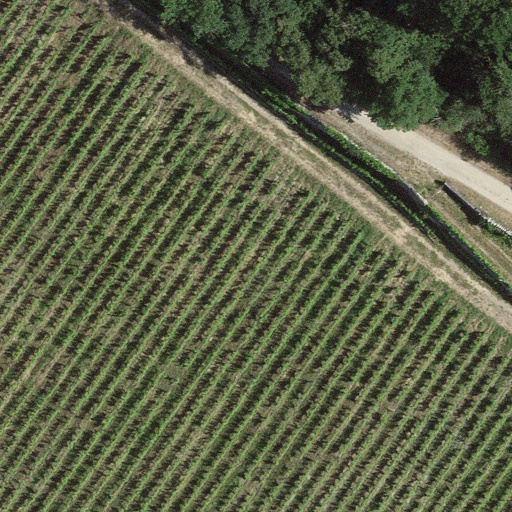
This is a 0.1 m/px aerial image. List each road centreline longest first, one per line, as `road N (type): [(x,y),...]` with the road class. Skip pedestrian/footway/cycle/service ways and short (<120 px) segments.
road 1 (track): [(511,327),(100,0)]
road 2 (track): [(199,0),(511,210)]
